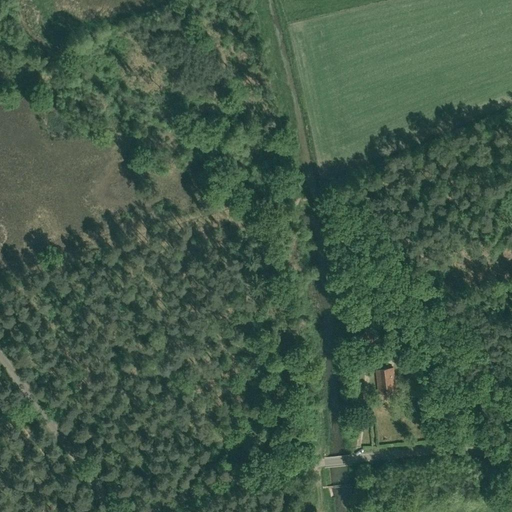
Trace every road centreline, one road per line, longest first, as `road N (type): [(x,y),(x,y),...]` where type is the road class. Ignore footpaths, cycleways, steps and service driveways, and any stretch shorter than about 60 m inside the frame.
road 1 (unclassified): [(511,459),(452,450),(285,466),(142,511)]
road 2 (unclassified): [(117,511),(0,357)]
